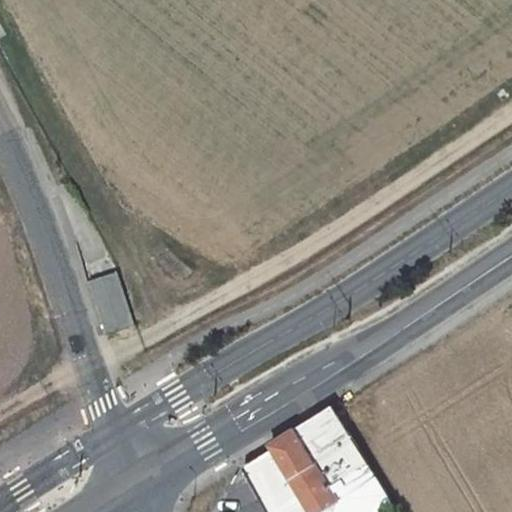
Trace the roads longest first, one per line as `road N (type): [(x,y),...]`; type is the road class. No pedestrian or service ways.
road 1 (secondary): [(139,483),(511,256)]
road 2 (residential): [(0,133),(33,195),(114,433),(139,483)]
